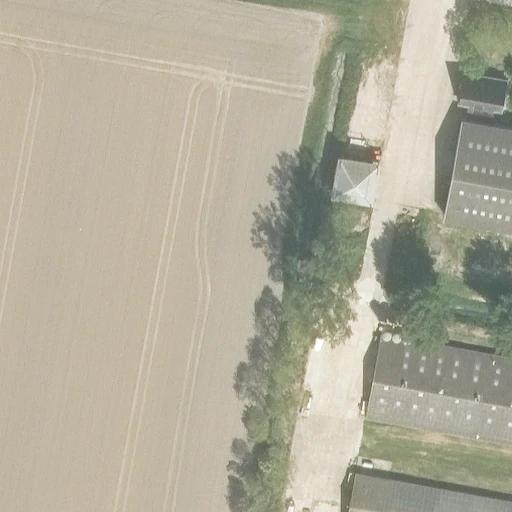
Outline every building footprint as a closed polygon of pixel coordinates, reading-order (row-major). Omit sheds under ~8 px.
[(466,118),(462,117),(444,216),(511,228),(511,126),(492,122),(494,109),(502,110),(507,80),(464,73),(462,84),(459,86),(458,96),(459,99),(459,102),(469,104),(466,118)] [(358,133),(392,138),(400,91),(366,85),(358,133)] [(373,201),(380,160),(341,154),(334,195),(373,201)] [(511,358),(382,335),(374,376),(367,419),(511,445),(511,358)] [(511,511),(511,500),(355,472),(351,492),(347,511),(511,511)]
